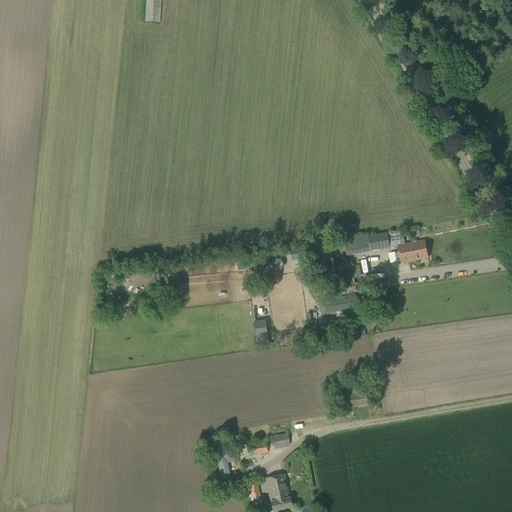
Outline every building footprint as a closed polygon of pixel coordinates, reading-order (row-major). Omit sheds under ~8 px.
[(159,23),(161,0),(145,0),(144,22),(159,23)] [(347,255),(390,248),(389,241),(396,239),(395,232),(387,233),(344,240),(347,255)] [(409,262),(429,258),(426,240),(398,245),(399,251),(395,253),(397,262),(401,261),(402,264),(409,262)] [(300,259),(315,257),(313,249),(299,251),(300,259)] [(332,250),(320,252),(321,259),(320,260),(321,266),(334,265),(333,258),(332,250)] [(248,268),(270,264),(268,253),(246,257),(248,268)] [(271,266),(271,267),(272,267),(272,268),(272,269),(273,270),(274,271),(275,271),(275,272),(276,272),(277,272),(278,272),(279,272),(280,272),(281,271),(282,271),(282,270),(283,270),(283,269),(283,268),(284,268),(284,267),(284,266),(284,265),(284,264),(284,263),(283,263),(283,262),(282,261),(281,261),(281,260),(280,260),(279,260),(278,260),(278,259),(277,259),(277,260),(276,260),(275,260),(274,260),(274,261),(273,261),(273,262),(272,262),(272,263),(272,264),(272,265),(271,265),(271,266)] [(300,264),(300,265),(300,266),(301,266),(301,267),(301,268),(302,268),(302,269),(303,269),(304,269),(304,270),(305,270),(306,270),(307,270),(308,269),(309,269),(309,268),(310,268),(310,267),(311,267),(311,266),(311,265),(311,264),(311,263),(311,262),(311,261),(310,261),(310,260),(309,260),(309,259),(308,259),(307,259),(306,259),(305,259),(304,259),(303,259),(303,260),(302,260),(301,261),(301,262),(300,262),(300,263),(300,264)] [(358,309),(356,294),(319,300),(320,308),(326,307),(328,314),(358,309)] [(256,338),(267,337),(265,321),(254,322),(256,338)] [(366,388),(365,385),(341,389),(342,396),(344,409),(369,405),(369,403),(375,402),(373,390),(372,387),(366,388)] [(275,448),(289,445),(286,434),(273,437),(275,448)] [(224,451),(221,438),(212,440),(213,447),(221,480),(230,478),(226,463),(233,461),(232,457),(234,456),(232,450),(224,451)] [(249,456),(267,453),(266,443),(247,446),(249,456)] [(273,511),(291,507),(284,475),(266,479),(273,511)] [(250,498),(260,496),(257,480),(247,482),(250,498)]
